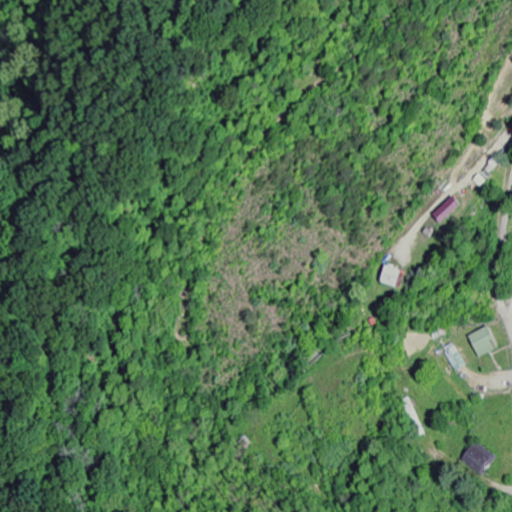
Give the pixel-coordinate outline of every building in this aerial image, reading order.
[(437,216),(446,226),(467,207),(458,197),(437,216)] [(405,290),(409,273),(388,267),(383,284),(405,290)] [(481,359),(502,350),(493,328),(471,336),(481,359)] [(444,349),(456,374),(468,368),(457,344),(444,349)] [(464,461),(484,477),(499,458),(480,442),(464,461)]
